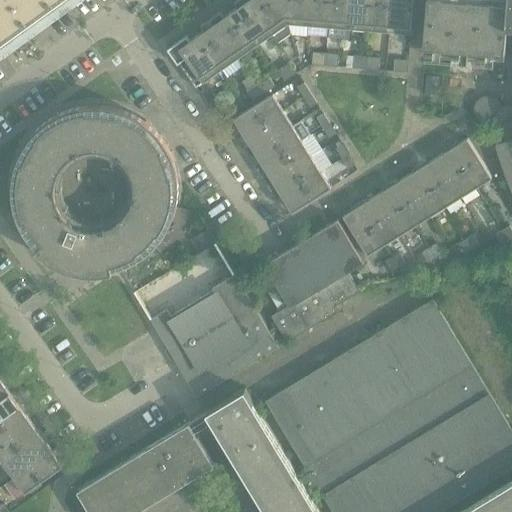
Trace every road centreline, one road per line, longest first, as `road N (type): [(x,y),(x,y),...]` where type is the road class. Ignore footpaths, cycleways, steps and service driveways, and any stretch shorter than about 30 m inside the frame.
road 1 (residential): [(273,249),(117,19)]
road 2 (residential): [(162,382),(95,425),(0,298)]
road 3 (residential): [(0,101),(117,19)]
